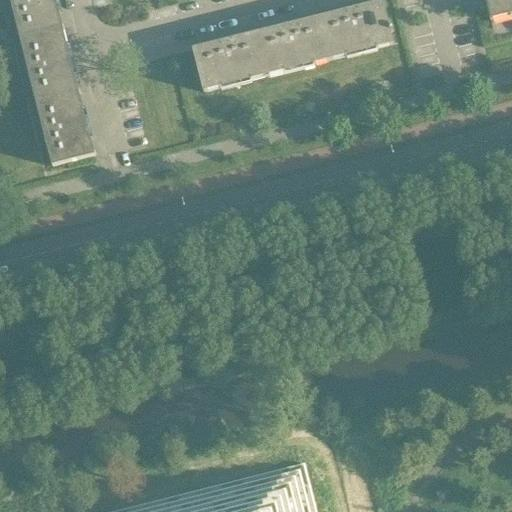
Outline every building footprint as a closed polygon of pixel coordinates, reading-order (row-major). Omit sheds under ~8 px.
[(56,0),(10,0),(21,40),(64,30),(56,0)] [(511,16),(511,0),(484,0),(490,22),(511,16)] [(383,4),(320,19),(331,62),(398,45),(395,36),(392,37),(391,33),(394,32),(393,28),(390,29),(383,4)] [(320,19),(258,35),(268,78),(331,62),(320,19)] [(79,92),(67,45),(64,30),(21,40),(37,103),(52,99),(79,92)] [(193,51),(204,94),(268,78),(258,35),(193,51)] [(79,92),(52,99),(37,103),(53,168),(96,157),(79,92)] [(316,511),(305,465),(118,511),(316,511)]
